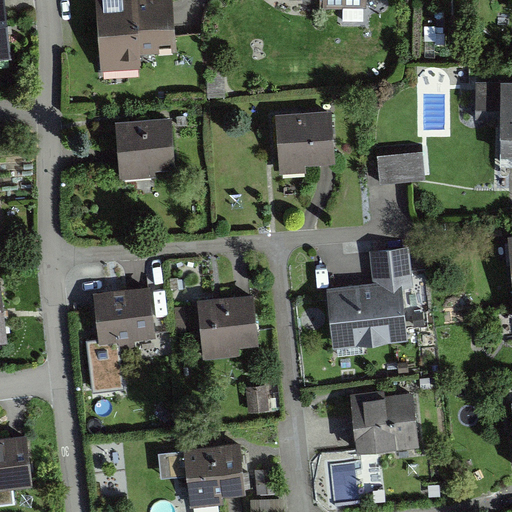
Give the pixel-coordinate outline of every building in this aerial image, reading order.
[(26,0),(0,0),(0,62),(31,60),(26,0)] [(179,0),(101,0),(106,76),(146,74),(145,51),(182,49),(179,0)] [(511,83),(501,84),(503,159),(511,158),(511,83)] [(180,112),(116,118),(122,183),(185,178),(180,112)] [(335,113),(281,117),(285,173),(338,169),(335,113)] [(381,154),(381,182),(424,181),(423,153),(381,154)] [(372,255),(375,285),(331,291),(338,351),(416,342),(405,251),(372,255)] [(156,281),(91,290),(100,356),(165,347),(156,281)] [(2,282),(0,282),(0,344),(9,344),(2,282)] [(262,298),(200,303),(205,364),(267,359),(262,298)] [(414,397),(360,404),(366,454),(420,448),(414,397)] [(32,434),(0,438),(0,501),(40,497),(32,434)] [(249,436),(175,443),(181,508),(254,502),(249,436)]
